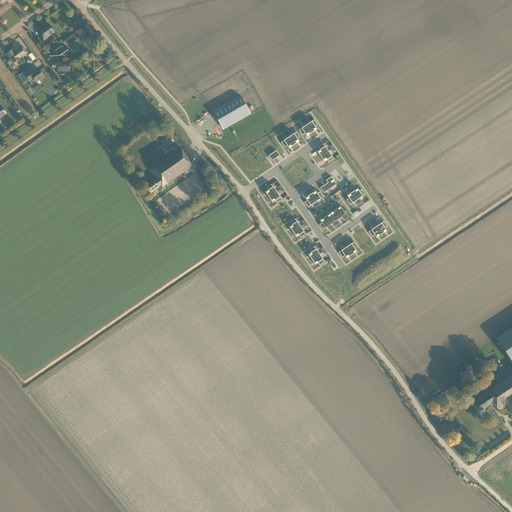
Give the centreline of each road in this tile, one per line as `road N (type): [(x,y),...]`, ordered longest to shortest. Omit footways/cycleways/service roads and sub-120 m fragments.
road 1 (tertiary): [(511,511),(456,459),(377,349),(285,256),(242,191)]
road 2 (tertiary): [(242,191),(72,0)]
